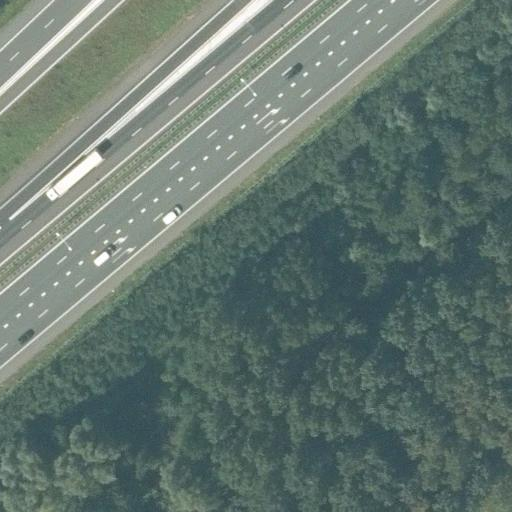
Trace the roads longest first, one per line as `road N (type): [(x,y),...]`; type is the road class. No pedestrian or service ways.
road 1 (motorway): [(0,330),(391,0)]
road 2 (motorway): [(291,0),(17,229)]
road 3 (motorway): [(241,0),(17,229)]
road 4 (motorway): [(111,0),(0,99)]
